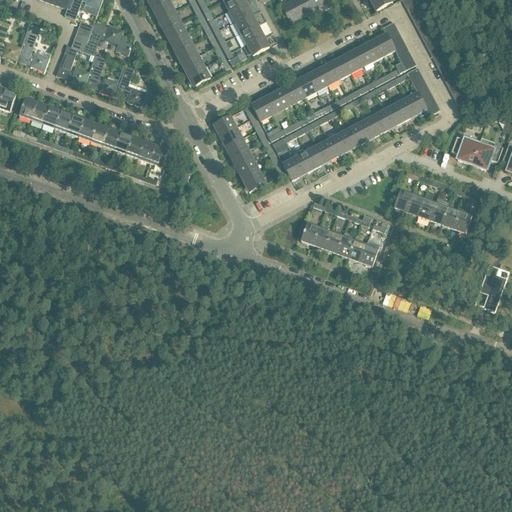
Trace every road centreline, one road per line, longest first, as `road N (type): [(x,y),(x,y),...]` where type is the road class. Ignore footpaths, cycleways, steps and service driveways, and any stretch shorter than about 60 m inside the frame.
road 1 (residential): [(391,152),(454,118),(395,8),(182,122)]
road 2 (residential): [(0,169),(235,255)]
road 3 (residential): [(182,122),(151,127),(0,71)]
road 4 (residential): [(410,319),(235,255)]
road 5 (residential): [(244,230),(391,152)]
road 6 (residential): [(410,319),(492,379),(508,368),(507,351)]
road 7 (residential): [(182,122),(118,0)]
road 8 (residential): [(391,152),(511,196)]
road 9 (residential): [(244,230),(182,122)]
